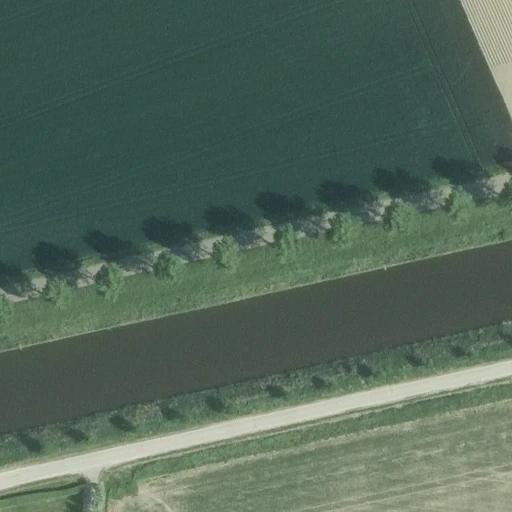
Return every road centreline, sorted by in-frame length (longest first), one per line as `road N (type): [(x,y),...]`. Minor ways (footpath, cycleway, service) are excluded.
road 1 (unclassified): [(0,484),(511,368)]
road 2 (track): [(511,183),(0,294)]
